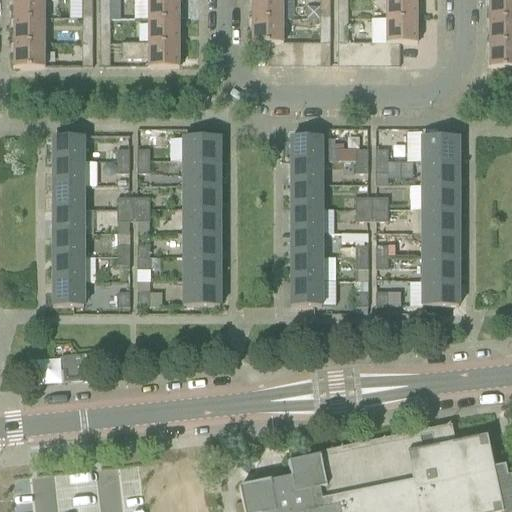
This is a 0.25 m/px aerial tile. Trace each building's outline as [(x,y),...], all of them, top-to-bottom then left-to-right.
[(12,0),(13,22),(44,22),(44,0),(12,0)] [(82,0),(83,22),(92,22),(92,0),(82,0)] [(99,0),(100,22),(110,22),(110,0),(99,0)] [(147,0),(147,22),(179,22),(179,0),(147,0)] [(250,0),(251,22),(282,22),(281,0),(250,0)] [(329,0),(320,0),(320,22),(330,22),(329,0)] [(348,22),(347,0),(337,0),(338,22),(348,22)] [(417,0),(384,0),(385,22),(417,22),(417,0)] [(511,0),(488,0),(488,22),(511,22),(511,0)] [(13,47),(44,47),(44,22),(13,22),(13,47)] [(83,22),(83,46),(92,46),(92,22),(83,22)] [(110,47),(110,22),(100,22),(100,47),(110,47)] [(179,46),(179,22),(147,22),(147,46),(179,46)] [(268,46),(281,47),(281,46),(282,39),(282,22),(251,22),(251,47),(268,46)] [(320,22),(320,39),(320,46),(330,46),(330,22),(320,22)] [(348,22),(338,22),(338,46),(348,46),(348,22)] [(417,22),(385,22),(385,46),(386,46),(399,46),(417,46),(417,22)] [(488,46),(511,46),(511,22),(488,22),(488,46)] [(92,46),(83,46),(83,70),(92,70),(92,46)] [(147,70),(179,71),(179,46),(147,46),(122,46),(122,62),(147,62),(147,70)] [(281,70),(281,47),(268,46),(268,70),(281,70)] [(293,46),(281,46),(281,47),(281,70),(293,70),(293,46)] [(293,46),(293,70),(305,70),(305,46),(293,46)] [(305,46),(305,70),(317,70),(317,46),(305,46)] [(330,70),(330,46),(320,46),(317,46),(317,70),(330,70)] [(337,70),(350,70),(350,46),(348,46),(338,46),(337,70)] [(350,46),(350,70),(362,70),(362,46),(350,46)] [(374,46),(362,46),(362,70),(374,70),(374,46)] [(386,70),(386,46),(385,46),(374,46),(374,70),(386,70)] [(399,70),(399,46),(386,46),(386,70),(399,70)] [(488,71),(511,70),(511,46),(488,46),(488,71)] [(13,47),(13,71),(45,71),(44,47),(13,47)] [(100,70),(110,70),(110,47),(100,47),(100,70)] [(291,164),(320,164),(320,140),(320,139),(291,140),(291,164)] [(83,164),(83,140),(53,140),(53,164),(83,164)] [(220,140),(183,140),(183,164),(220,164),(220,140)] [(421,164),(458,164),(458,140),(421,140),(421,164)] [(137,165),(150,165),(150,152),(137,153),(137,165)] [(117,164),(129,164),(129,153),(117,153),(117,164)] [(355,164),(355,153),(334,153),(334,164),(343,164),(355,164)] [(355,164),(368,164),(367,153),(355,153),(355,164)] [(376,153),(376,164),(388,164),(388,153),(376,153)] [(53,164),(53,189),(84,188),(97,188),(97,164),(83,164),(53,164)] [(129,164),(117,164),(117,177),(129,177),(129,164)] [(183,164),(183,189),(220,189),(220,164),(183,164)] [(320,188),(320,164),(291,164),(291,188),(320,188)] [(355,177),(368,177),(368,164),(355,164),(355,177)] [(388,164),(376,164),(376,177),(376,190),(388,189),(388,182),(400,182),(400,177),(400,165),(388,165),(388,164)] [(421,164),(421,188),(458,188),(458,164),(421,164)] [(150,165),(137,165),(137,177),(150,177),(150,165)] [(53,213),(84,213),(84,188),(53,189),(53,213)] [(321,213),(320,188),(291,188),(291,213),(321,213)] [(409,213),(421,213),(458,213),(458,188),(421,188),(409,189),(409,213)] [(183,189),(183,213),(220,213),(220,189),(183,189)] [(355,200),(355,213),(372,213),(372,201),(355,200)] [(117,201),(117,213),(134,213),(134,201),(117,201)] [(134,213),(150,213),(150,201),(134,201),(134,213)] [(372,201),(372,213),(388,213),(388,201),(372,201)] [(53,237),(84,237),(84,213),(53,213),(53,237)] [(134,225),(134,213),(117,213),(117,225),(117,237),(130,237),(130,225),(134,225)] [(150,213),(134,213),(134,225),(137,225),(137,237),(149,237),(149,224),(150,224),(150,213)] [(183,213),(183,237),(220,237),(220,213),(183,213)] [(321,237),(321,213),(291,213),(291,237),(321,237)] [(372,213),(355,213),(356,225),(372,225),(372,213)] [(388,224),(388,213),(372,213),(372,225),(388,224)] [(421,213),(422,237),(458,237),(458,213),(421,213)] [(53,261),(84,261),(84,237),(53,237),(53,261)] [(117,237),(117,261),(130,261),(130,237),(117,237)] [(183,237),(183,261),(220,261),(220,237),(183,237)] [(291,261),(321,261),(321,237),(291,237),(291,261)] [(422,237),(422,261),(458,261),(458,237),(422,237)] [(137,261),(150,261),(150,249),(137,249),(137,261)] [(355,249),(355,261),(368,261),(368,249),(355,249)] [(376,261),(388,261),(388,258),(388,249),(375,249),(376,261)] [(53,285),(84,285),(84,261),(53,261),(53,285)] [(129,273),(130,261),(117,261),(117,273),(129,273)] [(150,273),(150,261),(137,261),(137,273),(150,273)] [(183,261),(183,285),(220,285),(220,261),(183,261)] [(321,262),(321,261),(291,261),(291,285),(321,285),(321,284),(335,284),(335,261),(321,262)] [(355,261),(355,273),(368,273),(368,261),(355,261)] [(388,273),(388,261),(376,261),(376,273),(388,273)] [(422,261),(422,285),(458,285),(458,261),(422,261)] [(53,309),(83,309),(84,285),(53,285),(53,309)] [(183,285),(183,310),(220,309),(220,285),(183,285)] [(291,309),(321,309),(321,285),(291,285),(291,309)] [(422,285),(422,309),(458,309),(458,285),(422,285)] [(387,310),(387,296),(376,295),(376,310),(387,310)] [(117,310),(129,310),(129,296),(117,296),(117,310)] [(137,310),(149,310),(149,296),(137,296),(137,310)] [(368,310),(368,296),(356,297),(355,310),(368,310)] [(94,356),(62,359),(64,384),(96,381),(94,356)] [(234,507),(234,511),(511,511),(511,503),(505,468),(493,471),(486,440),(406,456),(413,484),(322,503),(319,492),(327,490),(320,460),(320,459),(288,466),(291,480),(270,485),(270,484),(239,490),(242,506),(234,507)]
